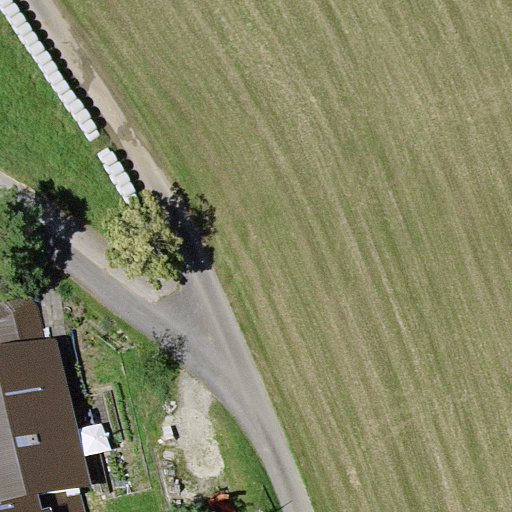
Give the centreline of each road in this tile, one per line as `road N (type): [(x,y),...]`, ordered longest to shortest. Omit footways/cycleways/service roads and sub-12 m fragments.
road 1 (track): [(304,511),(201,256),(28,0)]
road 2 (track): [(257,396),(22,233)]
